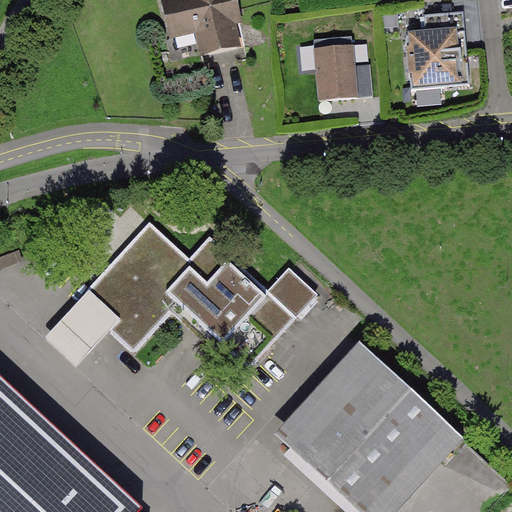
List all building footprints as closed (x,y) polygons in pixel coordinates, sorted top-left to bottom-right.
[(236,0),(172,0),(183,58),(246,46),(236,0)] [(407,43),(411,96),(469,92),(466,39),(407,43)] [(318,54),(322,109),(359,106),(355,51),(318,54)] [(135,356),(172,317),(223,365),(233,354),(251,371),(319,299),(291,272),(269,295),(210,240),(189,262),(151,227),(78,303),(135,356)] [(394,511),(459,441),(360,352),(279,442),(357,511),(394,511)] [(0,511),(134,511),(0,391),(0,511)]
